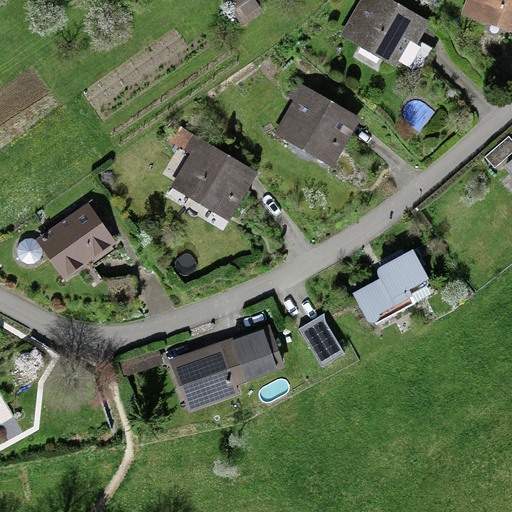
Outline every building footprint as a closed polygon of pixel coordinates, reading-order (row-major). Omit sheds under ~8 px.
[(249,0),(225,0),(234,11),(249,0)] [(366,10),(352,34),(409,67),(421,47),(408,40),(418,23),(376,0),(360,0),(358,5),(366,10)] [(511,25),(511,0),(473,0),(470,11),(511,25)] [(329,157),(350,120),(306,94),(285,131),(329,157)] [(511,152),(511,139),(509,136),(485,157),(495,168),(511,152)] [(203,148),(181,185),(225,211),(247,174),(203,148)] [(85,208),(42,238),(67,274),(110,243),(85,208)] [(34,263),(40,259),(43,253),(42,247),(38,241),(32,238),(25,239),(20,243),(17,249),(18,256),(21,261),(28,264),(34,263)] [(421,285),(424,284),(427,278),(412,251),(386,265),(391,274),(355,293),(365,312),(369,310),(376,323),(414,303),(407,288),(418,282),(421,285)] [(103,279),(107,309),(137,304),(132,275),(103,279)] [(322,367),(345,353),(327,323),(304,337),(322,367)] [(195,401),(235,392),(232,383),(282,365),(268,328),(208,349),(210,355),(182,365),(195,401)] [(157,349),(118,363),(123,375),(161,361),(157,349)]
